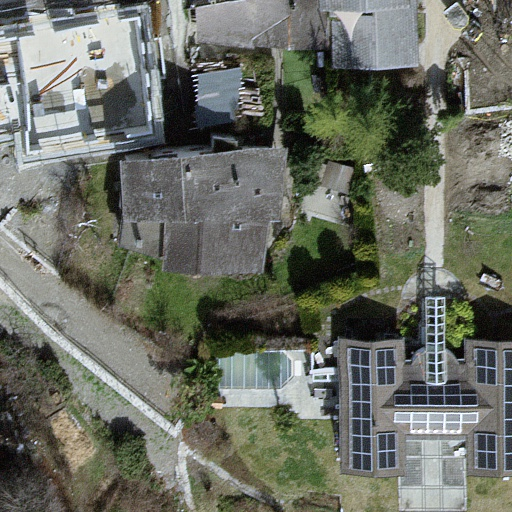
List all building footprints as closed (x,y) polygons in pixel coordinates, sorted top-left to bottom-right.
[(332,69),(416,66),(411,0),(191,0),(196,42),(332,49),(332,69)] [(511,0),(494,0),(498,18),(511,17),(511,0)] [(166,11),(0,24),(0,152),(176,139),(166,11)] [(288,148),(124,163),(120,248),(157,258),(162,275),(265,276),(270,222),(280,223),(288,148)] [(511,339),(404,339),(339,340),(339,475),(400,475),(400,511),(467,511),(467,477),(511,476),(511,339)]
